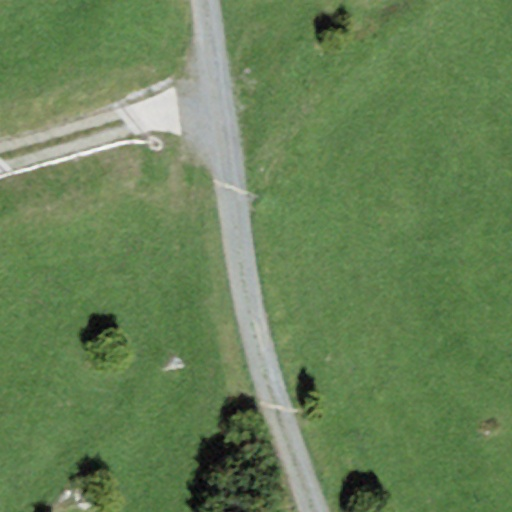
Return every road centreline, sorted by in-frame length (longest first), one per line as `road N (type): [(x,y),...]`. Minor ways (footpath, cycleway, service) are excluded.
road 1 (track): [(180,0),(305,511)]
road 2 (track): [(206,108),(0,160)]
